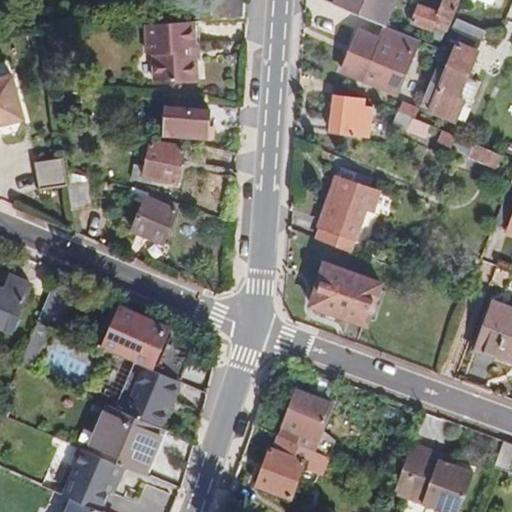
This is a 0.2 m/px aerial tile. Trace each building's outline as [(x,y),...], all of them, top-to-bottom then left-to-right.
[(210,0),(210,20),(244,19),(244,0),(210,0)] [(383,25),(385,26),(396,0),(333,0),(332,4),(383,25)] [(460,0),(441,0),(437,11),(418,3),(410,21),(428,29),(422,41),(439,49),(460,0)] [(477,51),(485,31),(482,31),(456,19),(446,41),(456,44),(428,111),(454,122),(463,102),(469,105),(479,85),(476,81),(466,77),(477,52),(477,51)] [(196,82),(194,21),(145,23),(147,56),(152,56),(153,84),(196,82)] [(419,40),(385,26),(383,25),(378,39),(357,29),(340,70),(397,93),(419,40)] [(5,124),(24,118),(11,75),(0,77),(0,126),(5,125),(5,124)] [(365,100),(334,96),(330,132),(368,137),(372,108),(364,107),(365,100)] [(417,110),(403,103),(399,112),(414,118),(417,110)] [(218,126),(241,128),(242,108),(220,106),(218,126)] [(164,135),(207,138),(207,130),(209,111),(166,107),(164,135)] [(399,112),(397,111),(392,125),(407,132),(423,140),(430,125),(414,119),(414,118),(399,112)] [(207,138),(215,139),(216,130),(207,130),(207,138)] [(456,137),(442,131),(437,143),(442,145),(451,149),(456,137)] [(502,155),(456,136),(456,137),(451,149),(450,150),(496,169),(502,155)] [(145,167),(143,177),(176,184),(184,146),(151,140),(145,167)] [(203,164),(238,171),(239,154),(207,147),(203,164)] [(66,172),(63,156),(33,162),(39,191),(68,185),(67,183),(66,172)] [(132,174),(143,177),(145,167),(134,164),(132,174)] [(380,193),(336,177),(318,226),(321,228),(318,239),(358,253),(367,229),(362,227),(371,205),(375,206),(380,193)] [(68,185),(70,210),(93,208),(88,179),(67,183),(68,185)] [(143,204),(132,231),(163,244),(177,209),(147,196),(128,187),(124,196),(143,204)] [(507,229),(511,214),(511,192),(507,191),(495,224),(507,229)] [(375,206),(371,205),(362,227),(367,229),(375,206)] [(381,284),(326,264),(311,306),(366,325),(369,320),(377,323),(387,292),(379,289),(381,284)] [(0,327),(11,332),(32,283),(11,274),(5,288),(0,285),(0,327)] [(511,310),(493,303),(476,350),(511,362),(511,310)] [(124,313),(114,336),(129,342),(125,353),(134,356),(153,364),(151,369),(181,381),(187,363),(158,351),(166,330),(124,313)] [(48,327),(37,322),(18,367),(30,372),(48,327)] [(161,428),(181,381),(151,369),(134,362),(115,408),(161,428)] [(279,436),(314,452),(332,404),(296,391),(279,436)] [(125,466),(146,475),(166,430),(161,428),(115,408),(106,404),(87,451),(125,466)] [(314,452),(279,436),(273,450),(270,449),(256,486),(291,499),(302,469),(322,476),(328,458),(314,452)] [(511,462),(511,443),(503,440),(494,467),(509,473),(511,462)] [(459,511),(473,473),(439,461),(441,455),(412,444),(393,494),(423,504),(444,511),(459,511)] [(87,451),(79,447),(71,466),(75,468),(63,495),(71,498),(102,511),(110,492),(113,493),(125,466),(87,451)] [(457,460),(441,455),(439,461),(455,466),(457,460)] [(12,459),(0,489),(0,494),(12,499),(26,465),(12,459)] [(311,473),(302,469),(291,499),(300,503),(311,473)] [(65,511),(104,511),(102,511),(71,498),(65,511)]
